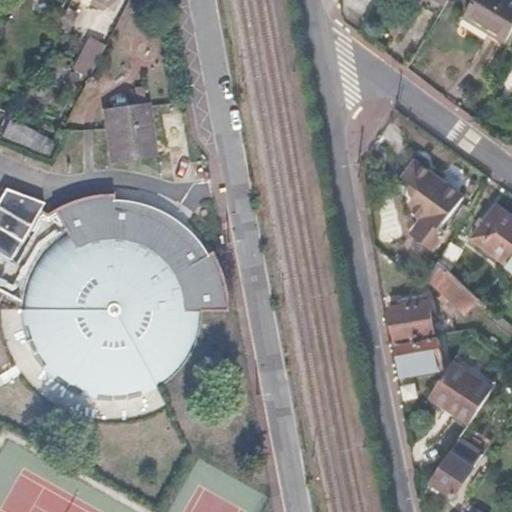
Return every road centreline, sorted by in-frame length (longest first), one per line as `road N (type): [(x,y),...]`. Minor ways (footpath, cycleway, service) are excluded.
road 1 (residential): [(202,0),(297,511)]
road 2 (residential): [(321,57),(408,511)]
road 3 (residential): [(321,57),(347,54),(511,174)]
